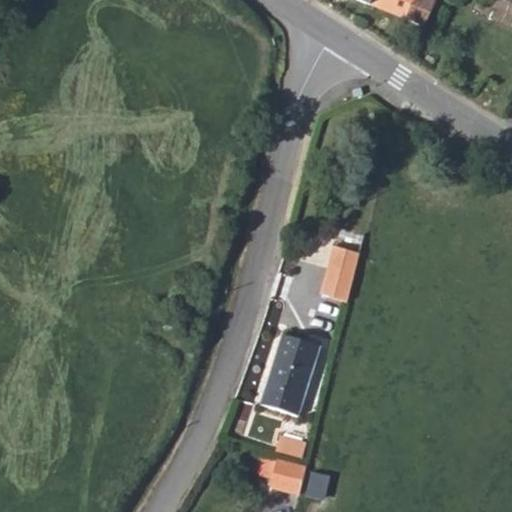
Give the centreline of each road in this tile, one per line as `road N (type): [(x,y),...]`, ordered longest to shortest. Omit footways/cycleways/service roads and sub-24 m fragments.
road 1 (residential): [(160,511),(215,398),(292,114),(330,32)]
road 2 (tertiary): [(511,146),(330,32)]
